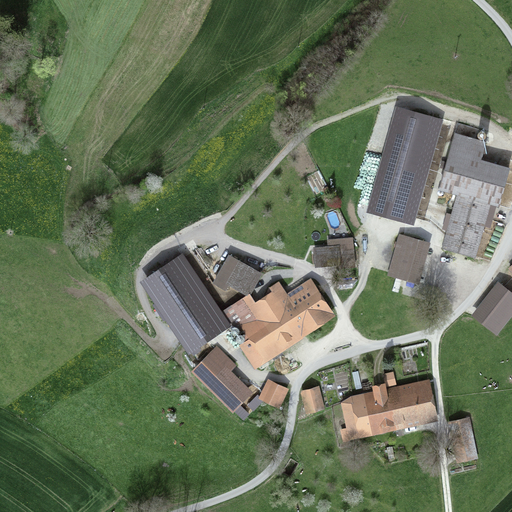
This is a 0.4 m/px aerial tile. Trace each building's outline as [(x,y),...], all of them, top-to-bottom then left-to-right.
[(440,124),(397,112),(370,209),(413,221),(440,124)] [(480,160),(485,142),(455,134),(440,189),(458,194),(443,248),(475,257),(490,203),(498,206),(509,168),(480,160)] [(434,185),(441,159),(433,157),(426,183),(434,185)] [(391,275),(413,282),(424,243),(402,237),(391,275)] [(332,248),(314,250),(315,265),(340,263),(340,267),(355,266),(352,238),(332,240),(332,248)] [(139,279),(188,351),(231,324),(221,310),(183,251),(139,279)] [(229,284),(246,294),(249,292),(262,272),(229,253),(212,282),(226,289),(229,284)] [(221,310),(231,324),(232,327),(232,328),(233,327),(234,327),(235,327),(236,327),(237,327),(238,328),(239,329),(239,330),(239,331),(239,332),(239,333),(238,333),(238,334),(237,335),(238,335),(239,335),(240,335),(241,335),(242,335),(243,335),(243,336),(244,337),(244,338),(244,339),(244,340),(244,341),(243,341),(243,342),(242,342),(258,367),(276,354),(273,349),(302,329),(303,331),(330,313),(312,286),(283,305),(277,296),(284,291),(278,282),(271,287),(274,292),(267,296),(266,299),(257,305),(258,305),(257,306),(252,294),(249,292),(246,294),(221,310)] [(511,294),(501,286),(476,317),(494,331),(511,308),(511,294)] [(237,341),(239,343),(242,342),(243,342),(243,341),(244,341),(244,340),(244,339),(244,338),(244,337),(243,336),(243,335),(242,335),(241,335),(240,335),(239,335),(238,335),(237,335),(236,338),(237,341)] [(234,409),(247,396),(226,375),(235,365),(217,347),(194,370),(234,409)] [(385,372),(387,386),(397,384),(394,370),(385,372)] [(272,384),(265,399),(275,404),(282,389),(272,384)] [(426,388),(386,396),(384,386),(375,388),(377,398),(344,405),(349,427),(342,429),(344,440),(351,439),(350,432),(432,414),(426,388)] [(305,391),(309,410),(321,408),(317,389),(305,391)] [(474,457),(466,420),(452,423),(459,460),(474,457)]
